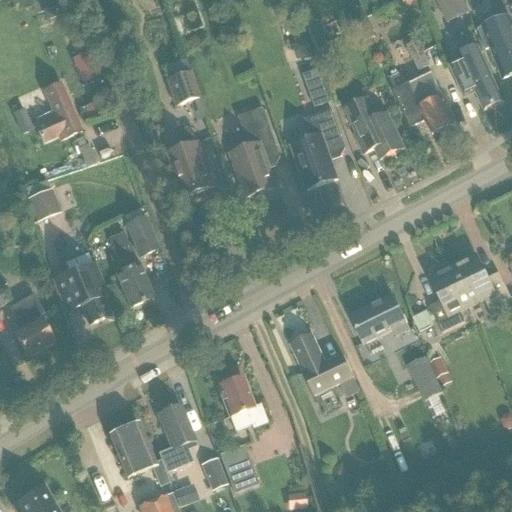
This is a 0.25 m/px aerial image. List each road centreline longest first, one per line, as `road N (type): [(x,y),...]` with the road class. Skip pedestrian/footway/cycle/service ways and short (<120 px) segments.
road 1 (tertiary): [(0,445),(511,163)]
road 2 (track): [(250,304),(325,511)]
